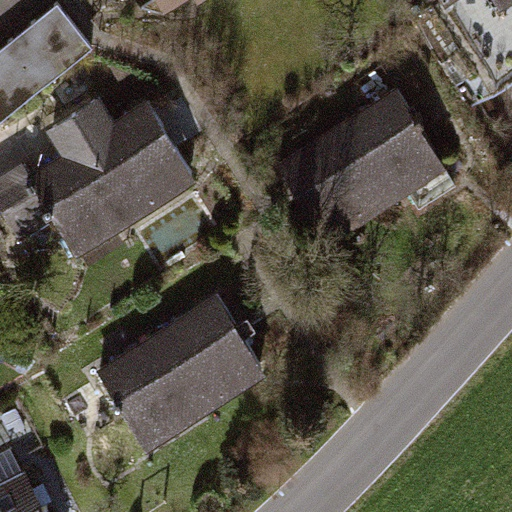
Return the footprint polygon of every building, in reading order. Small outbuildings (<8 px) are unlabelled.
[(197,0),(167,0),(176,14),(197,0)] [(511,7),(511,0),(446,0),(451,7),(463,0),(505,0),(510,8),(511,7)] [(63,6),(0,55),(0,121),(3,125),(98,50),(63,6)] [(407,92),(282,162),(328,244),(453,174),(407,92)] [(70,152),(36,173),(87,255),(205,184),(153,99),(121,118),(111,101),(58,133),(70,152)] [(0,263),(0,301),(14,295),(0,263)] [(227,294),(106,364),(155,447),(276,377),(227,294)] [(51,511),(34,477),(0,493),(0,511),(51,511)]
